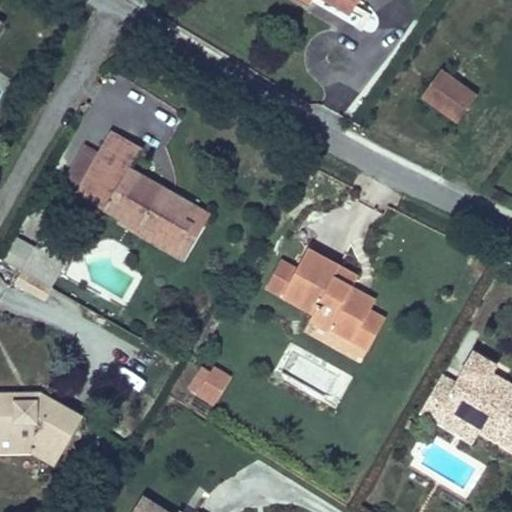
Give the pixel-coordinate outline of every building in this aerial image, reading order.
[(318,0),(347,16),(356,0),(318,0)] [(439,68),(418,97),(455,123),(476,94),(439,68)] [(185,218),(193,204),(129,167),(139,147),(109,129),(96,153),(73,192),(100,211),(116,221),(139,233),(141,228),(152,234),(148,242),(174,258),(193,222),(185,218)] [(73,192),(96,153),(83,144),(59,184),(73,192)] [(209,213),(193,204),(185,218),(193,222),(174,258),(182,262),(209,213)] [(139,233),(116,221),(114,224),(148,242),(152,234),(141,228),(139,233)] [(61,264),(14,237),(6,251),(26,263),(53,278),(61,264)] [(374,298),(350,285),(332,276),(338,265),(306,248),(295,268),(280,259),(263,290),(309,315),(306,321),(308,322),(302,332),(343,355),(368,308),(374,298)] [(40,301),(53,278),(26,263),(13,286),(40,301)] [(355,274),(338,265),(332,276),(350,285),(355,274)] [(368,308),(343,355),(359,363),(384,317),(368,308)] [(471,351),(453,381),(437,409),(478,433),(511,452),(511,384),(503,379),(498,386),(487,379),(491,372),(495,365),(471,351)] [(194,395),(208,372),(200,366),(185,389),(194,395)] [(212,406),(230,377),(212,366),(208,372),(194,395),(212,406)] [(503,379),(491,372),(487,379),(498,386),(503,379)] [(437,409),(453,381),(441,374),(417,414),(471,446),(478,433),(437,409)] [(0,392),(0,438),(18,438),(18,427),(31,427),(31,438),(59,454),(81,415),(38,392),(38,400),(25,400),(25,392),(0,392)] [(413,433),(419,422),(411,417),(405,428),(413,433)] [(18,427),(18,438),(31,438),(31,427),(18,427)] [(18,438),(0,438),(0,454),(30,454),(52,467),(59,454),(31,438),(18,438)] [(166,511),(140,495),(129,511),(166,511)]
